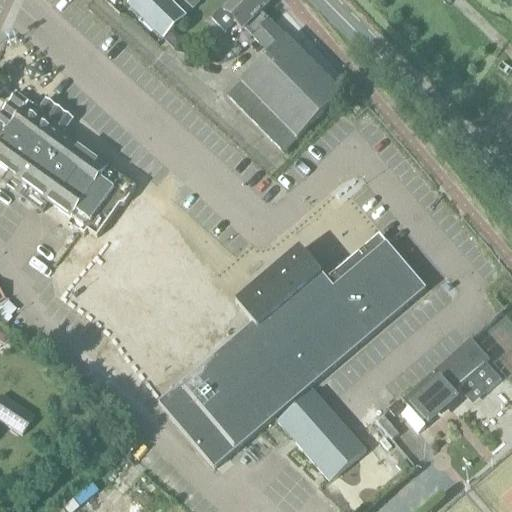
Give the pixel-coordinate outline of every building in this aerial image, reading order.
[(134,0),(129,6),(164,41),(186,18),(167,0),(134,0)] [(182,0),(194,10),(202,0),(182,0)] [(227,99),(283,156),(342,96),(260,15),(269,6),(266,3),(268,1),(266,0),(237,0),(224,13),(222,11),(212,21),(226,35),(235,26),(242,33),(244,31),(269,56),(227,99)] [(127,196),(116,188),(123,180),(62,136),(73,121),(45,101),(38,110),(16,94),(0,116),(0,139),(2,141),(0,144),(0,167),(15,178),(11,184),(17,188),(21,183),(26,186),(70,218),(87,231),(81,240),(78,238),(54,270),(58,294),(87,315),(89,314),(96,319),(95,321),(118,337),(91,373),(140,409),(180,353),(195,363),(204,350),(208,353),(226,327),(223,325),(232,312),(217,302),(222,295),(202,280),(208,271),(199,265),(196,269),(174,230),(152,214),(155,211),(141,202),(139,205),(127,196)] [(70,218),(26,186),(17,198),(62,230),(70,218)] [(321,276),(322,276),(300,251),(236,305),(253,325),(158,405),(214,471),(426,292),(386,245),(332,290),(321,276)] [(402,403),(422,425),(490,363),(471,342),(402,403)] [(277,424),(330,484),(366,453),(313,393),(277,424)] [(0,398),(0,423),(21,437),(33,420),(0,398)] [(63,511),(96,511),(82,496),(63,511)] [(146,511),(132,499),(119,511),(146,511)]
